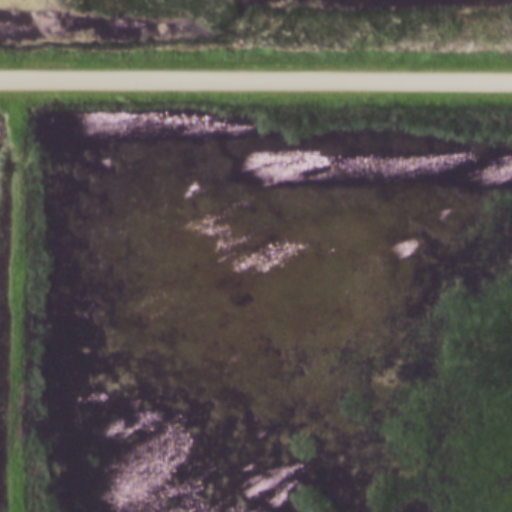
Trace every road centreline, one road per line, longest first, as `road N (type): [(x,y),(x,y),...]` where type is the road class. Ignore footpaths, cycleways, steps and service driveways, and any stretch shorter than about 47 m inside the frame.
road 1 (residential): [(511,77),(0,78)]
road 2 (track): [(17,78),(12,511)]
